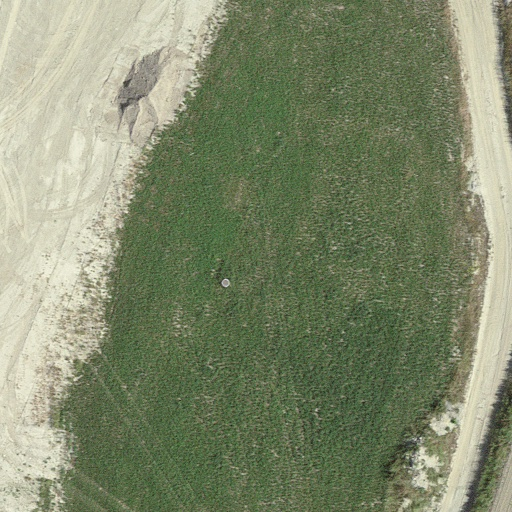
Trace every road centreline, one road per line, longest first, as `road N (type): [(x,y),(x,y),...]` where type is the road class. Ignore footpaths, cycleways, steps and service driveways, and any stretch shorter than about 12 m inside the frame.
road 1 (track): [(452,511),(505,323),(511,240)]
road 2 (track): [(511,222),(473,0)]
